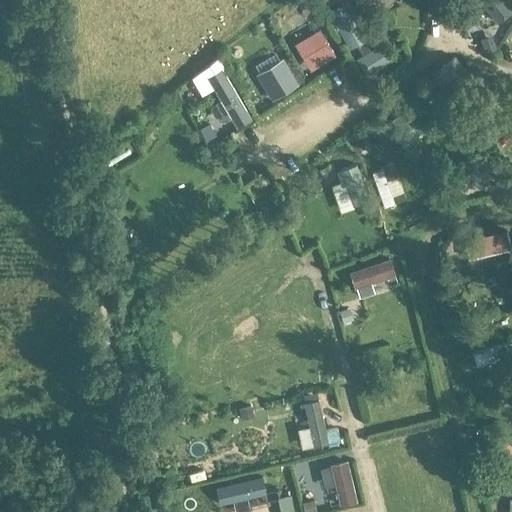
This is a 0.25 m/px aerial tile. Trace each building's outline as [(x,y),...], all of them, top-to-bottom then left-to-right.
[(371,0),(378,9),(390,0),(371,0)] [(481,0),(483,2),(499,21),(511,11),(511,9),(504,0),(481,0)] [(362,55),(368,51),(362,40),(365,39),(342,1),(328,9),(351,47),(355,45),(362,55)] [(316,42),(325,56),(336,50),(315,15),(304,22),(316,42)] [(385,27),(378,15),(370,19),(377,31),(385,27)] [(491,36),(482,39),(487,53),(496,50),(491,36)] [(382,43),(368,51),(362,55),(357,58),(368,76),(393,61),(382,43)] [(431,75),(455,107),(478,90),(454,57),(431,75)] [(298,84),(283,60),(258,75),(269,92),(273,99),(298,84)] [(214,117),(219,116),(227,112),(229,115),(236,127),(252,119),(221,67),(206,76),(220,99),(208,107),(214,117)] [(434,92),(428,84),(419,90),(425,98),(426,97),(434,92)] [(275,102),(273,99),(269,92),(264,95),(270,105),(275,102)] [(432,105),(431,106),(437,114),(446,108),(440,100),(432,105)] [(398,138),(411,129),(425,119),(414,104),(375,132),(386,147),(398,138)] [(121,147),(112,161),(121,166),(130,153),(121,147)] [(342,168),(345,178),(355,204),(369,199),(356,163),(342,168)] [(472,163),(432,184),(440,198),(480,177),(472,163)] [(392,181),(388,169),(372,174),(383,207),(395,203),(388,182),(392,181)] [(476,249),(483,247),(504,242),(510,240),(507,229),(473,237),(476,249)] [(371,282),(395,274),(389,257),(350,270),(356,287),(371,282)] [(511,266),(497,271),(501,283),(509,281),(511,279),(511,266)] [(446,304),(442,288),(432,291),(436,306),(446,304)] [(348,306),(337,309),(341,322),(352,318),(348,306)] [(452,329),(444,331),(447,343),(455,341),(452,329)] [(511,357),(511,348),(510,343),(473,353),(477,367),(511,357)] [(309,428),(313,447),(329,444),(319,401),(303,404),(309,428)] [(264,414),(261,402),(238,407),(241,420),(264,414)] [(357,502),(347,460),(331,464),(336,484),(341,505),(357,502)] [(217,488),(220,504),(266,494),(262,478),(217,488)] [(281,511),(293,511),(290,496),(279,499),(281,511)] [(303,504),(304,511),(316,511),(314,501),(303,504)]
